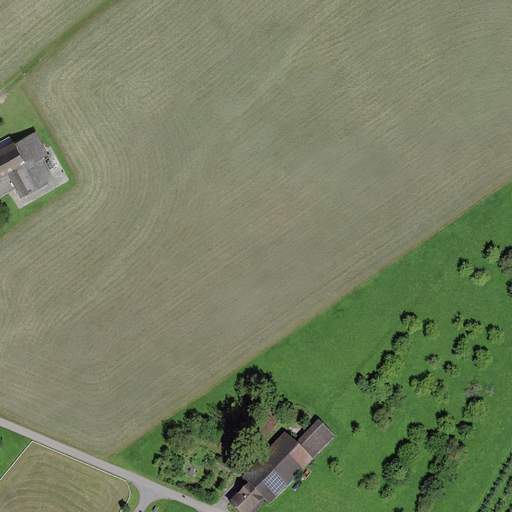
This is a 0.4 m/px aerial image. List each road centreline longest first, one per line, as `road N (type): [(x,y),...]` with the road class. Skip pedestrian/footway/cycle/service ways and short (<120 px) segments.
road 1 (residential): [(0,421),(211,511)]
road 2 (track): [(109,0),(0,90)]
